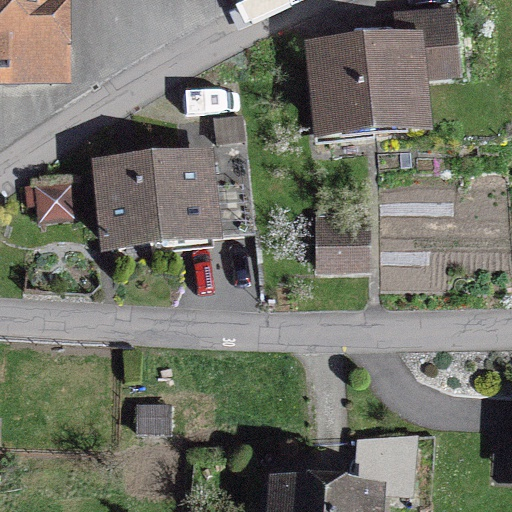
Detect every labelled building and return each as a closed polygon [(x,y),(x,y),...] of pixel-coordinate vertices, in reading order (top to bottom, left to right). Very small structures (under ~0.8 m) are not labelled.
[(0,0),(0,71),(53,70),(52,0),(0,0)] [(319,59),(327,135),(418,126),(410,52),(455,48),(451,15),(396,20),(399,51),(319,59)] [(178,124),(183,168),(104,175),(111,249),(254,236),(243,118),(178,124)] [(319,219),(320,270),(365,269),(364,219),(319,219)] [(138,399),(137,425),(167,425),(168,399),(138,399)] [(281,494),(279,511),(369,511),(371,500),(281,494)]
